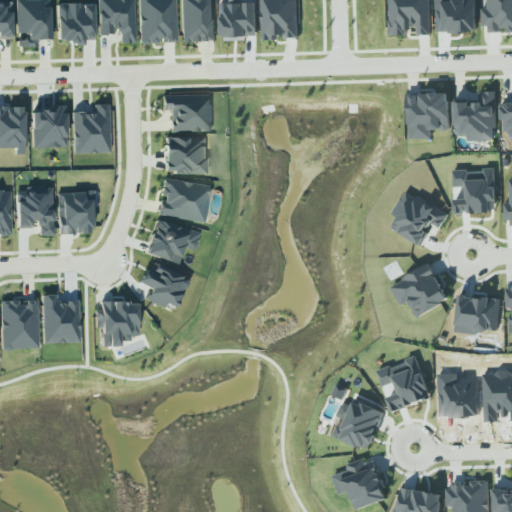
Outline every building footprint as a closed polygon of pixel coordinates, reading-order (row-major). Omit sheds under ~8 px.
[(15,0),(16,48),(36,48),(36,41),(49,40),(48,0),(15,0)] [(96,0),(97,36),(116,35),(116,45),(134,44),(132,0),(96,0)] [(137,0),(138,45),(158,44),(158,43),(175,43),(174,0),(137,0)] [(179,0),(181,43),(214,42),(212,0),(179,0)] [(298,37),(297,0),(261,0),(262,40),(279,40),(279,38),(298,37)] [(430,0),(388,0),(389,36),(407,35),(406,29),(417,29),(417,35),(431,35),(430,0)] [(511,32),(511,0),(486,0),(487,8),(483,8),(484,33),(507,32),(507,33),(511,32)] [(0,39),(11,40),(10,3),(0,2),(0,39)] [(257,36),(256,3),(220,4),(221,42),(247,41),(247,36),(257,36)] [(55,5),(56,44),(82,43),(82,40),(93,40),(92,4),(55,5)] [(454,101),(455,136),(467,136),(467,141),(496,141),(495,92),(480,92),(480,103),(470,104),(470,101),(454,101)] [(431,139),(431,131),(450,130),(449,94),(408,94),(409,139),(431,139)] [(210,96),(161,96),(161,113),(169,113),(169,133),(210,132),(210,96)] [(511,104),(503,104),(504,137),(511,136),(511,104)] [(72,154),(108,153),(107,105),(92,106),(92,113),(71,114),(72,154)] [(30,113),(30,130),(31,130),(31,149),(64,147),(64,114),(63,114),(63,106),(55,107),(56,106),(53,106),(51,110),(51,112),(44,113),(44,111),(40,111),(40,110),(37,110),(37,113),(30,113)] [(0,148),(14,149),(14,155),(23,155),(22,107),(0,107),(0,148)] [(205,175),(206,159),(201,159),(202,139),(163,138),(162,174),(205,175)] [(454,172),(455,187),(467,186),(468,201),(456,201),(456,216),(480,215),(480,217),(490,217),(490,202),(495,202),(494,171),(454,172)] [(210,187),(162,179),(159,199),(156,216),(204,224),(210,187)] [(15,229),(31,229),(30,226),(37,226),(38,237),(52,236),(50,188),(24,188),(24,192),(14,193),(15,229)] [(420,245),(432,224),(440,229),(449,214),(406,190),(393,214),(397,217),(391,229),(420,245)] [(8,191),(0,191),(0,235),(10,235),(8,191)] [(56,194),(57,235),(91,235),(90,193),(56,194)] [(198,233),(154,220),(144,255),(177,265),(182,249),(193,252),(198,233)] [(417,318),(449,301),(430,264),(390,285),(401,306),(408,302),(417,318)] [(144,302),(174,313),(186,278),(152,266),(150,272),(143,269),(138,285),(149,289),(144,302)] [(456,331),(498,335),(501,299),(459,295),(456,331)] [(40,296),(41,344),(78,343),(77,302),(56,302),(56,296),(40,296)] [(0,350),(37,349),(36,301),(19,302),(19,301),(0,301),(0,350)] [(101,348),(118,347),(118,340),(137,339),(136,303),(100,304),(100,311),(93,311),(94,329),(100,329),(101,348)] [(392,412),(430,400),(417,358),(377,370),(383,387),(396,383),(399,394),(387,398),(392,412)] [(333,437),(368,451),(384,413),(354,400),(351,406),(342,403),(336,418),(340,419),(333,437)] [(356,510),(388,500),(375,461),(365,465),(364,459),(347,465),(349,470),(333,476),(339,495),(349,492),(356,510)] [(452,511),(489,511),(489,482),(465,482),(448,483),(448,507),(453,507),(452,511)] [(394,511),(440,511),(442,494),(398,488),(394,511)] [(511,511),(511,489),(494,490),(494,511),(511,511)]
